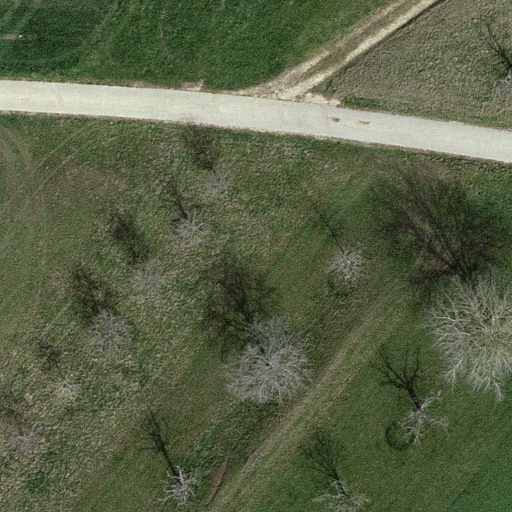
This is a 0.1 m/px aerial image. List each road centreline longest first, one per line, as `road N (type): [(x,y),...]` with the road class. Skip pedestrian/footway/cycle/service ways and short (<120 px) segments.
road 1 (track): [(0,94),(260,115),(511,156)]
road 2 (track): [(413,0),(260,115)]
